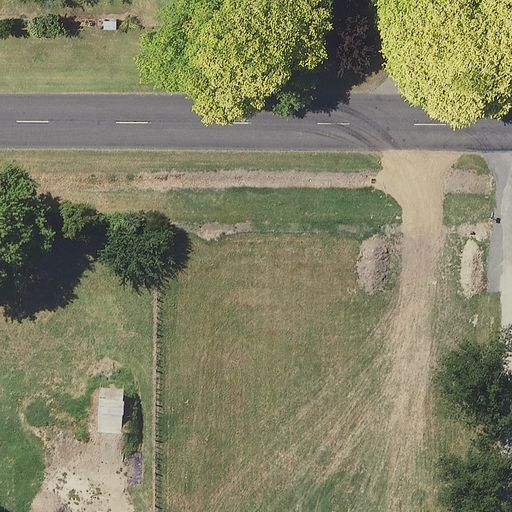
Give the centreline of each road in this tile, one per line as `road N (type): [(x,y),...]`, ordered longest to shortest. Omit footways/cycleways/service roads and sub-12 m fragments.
road 1 (unclassified): [(0,122),(511,125)]
road 2 (unknown): [(476,125),(479,511)]
